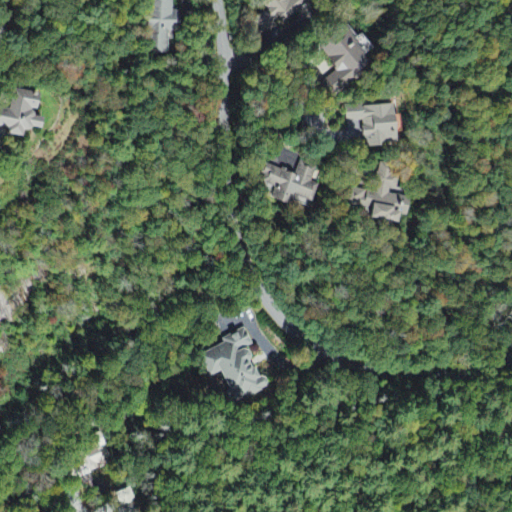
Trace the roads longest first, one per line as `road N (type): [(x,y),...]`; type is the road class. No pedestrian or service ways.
road 1 (residential): [(511,334),(466,351),(319,352),(253,301),(221,173),(215,0)]
road 2 (residential): [(218,94),(248,149),(259,195),(294,247)]
